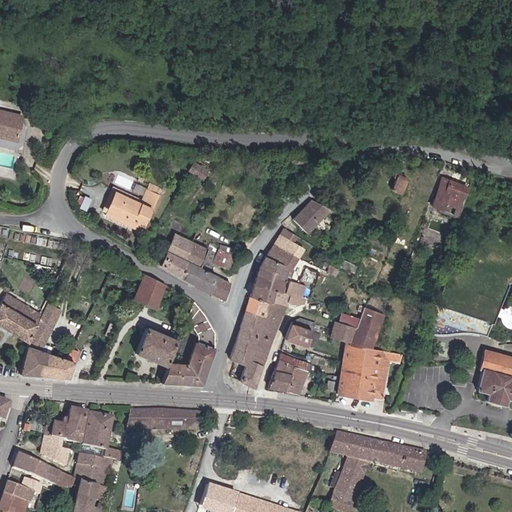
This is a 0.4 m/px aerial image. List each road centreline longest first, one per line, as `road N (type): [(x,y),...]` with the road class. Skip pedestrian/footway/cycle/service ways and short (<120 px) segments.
road 1 (tertiary): [(64,217),(61,160),(88,130),(114,125),(371,143)]
road 2 (residential): [(224,325),(269,232),(371,143)]
road 3 (primary): [(298,410),(511,464)]
road 4 (primary): [(511,453),(410,424),(298,410)]
road 5 (tertiary): [(224,325),(210,304),(64,217)]
road 6 (primary): [(26,387),(211,401)]
road 7 (tertiary): [(371,143),(476,154),(511,167)]
